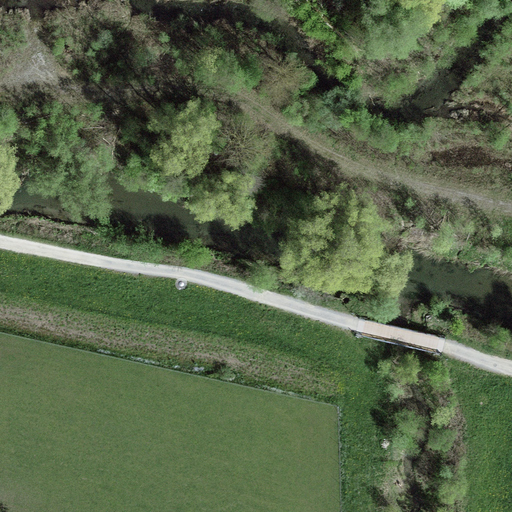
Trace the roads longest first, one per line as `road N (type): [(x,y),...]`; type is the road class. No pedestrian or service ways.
road 1 (track): [(511,368),(188,276),(0,241)]
road 2 (track): [(511,208),(346,161),(247,97),(221,89)]
